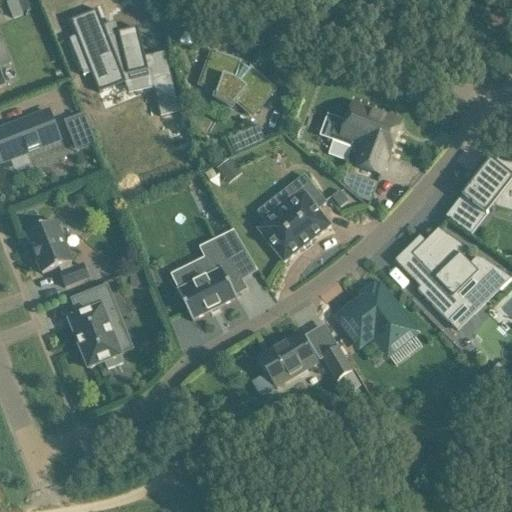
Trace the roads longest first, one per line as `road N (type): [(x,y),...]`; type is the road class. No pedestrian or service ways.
road 1 (residential): [(492,101),(375,238),(289,307),(100,427),(32,448)]
road 2 (track): [(73,511),(107,507),(165,481),(216,435),(293,405),(511,420)]
road 3 (residential): [(492,101),(214,0)]
